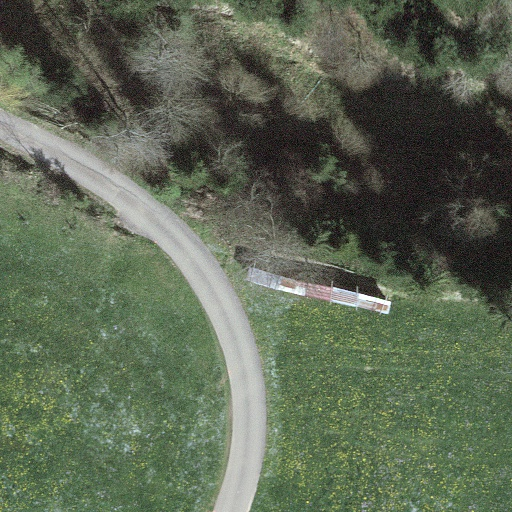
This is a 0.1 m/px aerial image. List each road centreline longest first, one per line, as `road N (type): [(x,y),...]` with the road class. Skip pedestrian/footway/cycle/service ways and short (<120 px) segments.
road 1 (track): [(229,511),(246,451),(241,360),(210,286),(180,242)]
road 2 (track): [(180,242),(129,197),(0,121)]
